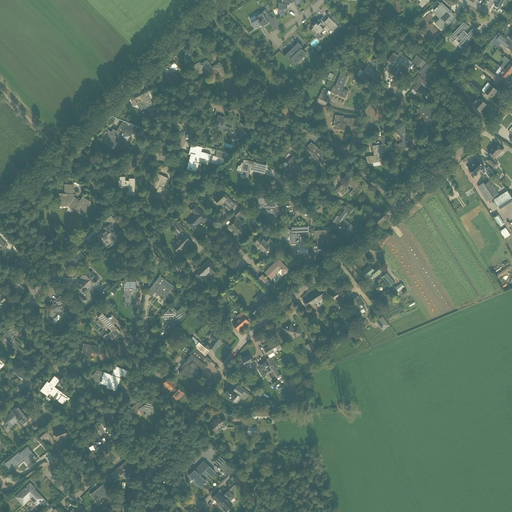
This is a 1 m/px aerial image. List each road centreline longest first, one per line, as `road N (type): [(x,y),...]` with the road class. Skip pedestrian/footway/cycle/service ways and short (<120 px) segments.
road 1 (unclassified): [(177,269),(0,90)]
road 2 (tertiary): [(243,340),(396,207)]
road 3 (residential): [(343,154),(326,139),(206,104),(185,121)]
road 4 (tertiary): [(396,207),(511,91)]
road 5 (tertiary): [(157,462),(243,340)]
